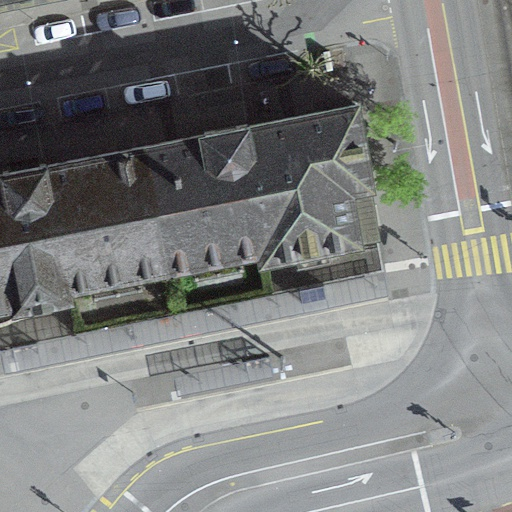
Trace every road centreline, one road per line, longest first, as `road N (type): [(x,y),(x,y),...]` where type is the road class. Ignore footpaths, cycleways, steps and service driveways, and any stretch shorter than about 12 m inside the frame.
road 1 (primary): [(433,0),(509,419)]
road 2 (residential): [(402,0),(0,83)]
road 3 (primary): [(509,419),(261,475),(180,511)]
road 4 (residential): [(180,511),(50,505),(0,464)]
